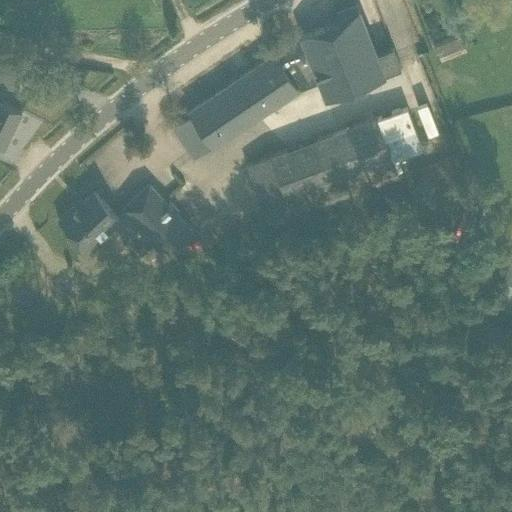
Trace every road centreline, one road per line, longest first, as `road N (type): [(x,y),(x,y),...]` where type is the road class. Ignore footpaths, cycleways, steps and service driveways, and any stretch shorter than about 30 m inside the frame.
road 1 (unclassified): [(0,218),(92,125),(271,0)]
road 2 (track): [(0,49),(159,72)]
